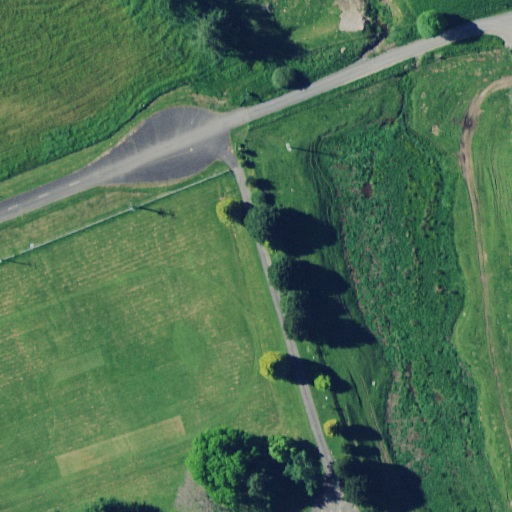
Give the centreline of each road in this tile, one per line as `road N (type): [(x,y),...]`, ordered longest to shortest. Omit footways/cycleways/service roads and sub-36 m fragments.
road 1 (unclassified): [(511,20),(181,140)]
road 2 (residential): [(181,140),(0,212)]
